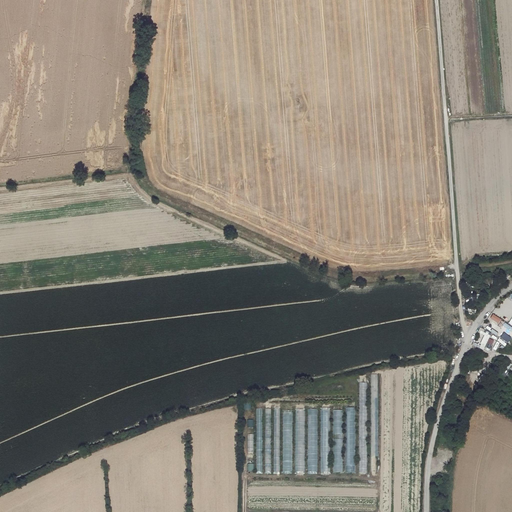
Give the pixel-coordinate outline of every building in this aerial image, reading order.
[(500,305),(504,308),(510,301),(506,298),(500,305)] [(511,327),(505,323),(502,326),(511,332),(511,327)] [(482,330),(480,334),(489,338),(491,334),(482,330)] [(503,333),(500,337),(505,341),(509,336),(503,333)] [(499,338),(497,341),(505,347),(507,345),(499,338)] [(484,349),(489,351),(493,341),(489,339),(484,349)] [(378,375),(369,375),(369,472),(378,472),(378,375)] [(367,383),(358,383),(358,472),(367,472),(367,383)] [(355,408),(346,408),(345,472),(355,472),(355,408)] [(317,409),(308,409),(308,472),(318,472),(317,409)] [(330,410),(320,410),(320,473),(330,473),(330,410)] [(343,410),(333,410),(333,472),(343,472),(343,410)] [(305,411),(295,411),(295,472),(305,472),(305,411)] [(293,413),(283,413),(283,471),(292,471),(293,413)]
